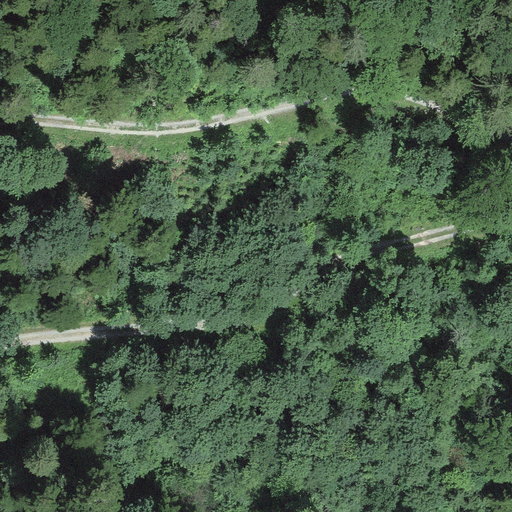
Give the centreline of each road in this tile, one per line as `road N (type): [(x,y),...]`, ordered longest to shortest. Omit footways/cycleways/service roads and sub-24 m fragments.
road 1 (track): [(0,348),(39,337),(244,320),(361,252),(511,223)]
road 2 (track): [(511,117),(417,92),(310,99),(210,126),(43,116),(0,121)]
